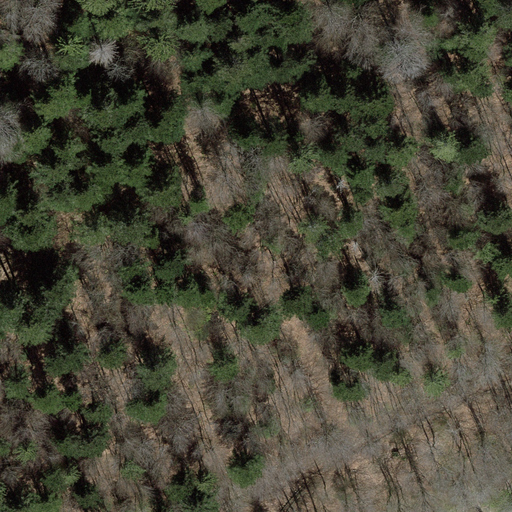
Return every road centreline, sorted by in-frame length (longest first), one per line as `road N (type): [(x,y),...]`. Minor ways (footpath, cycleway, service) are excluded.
road 1 (track): [(0,249),(276,82),(394,0)]
road 2 (track): [(243,511),(511,382)]
